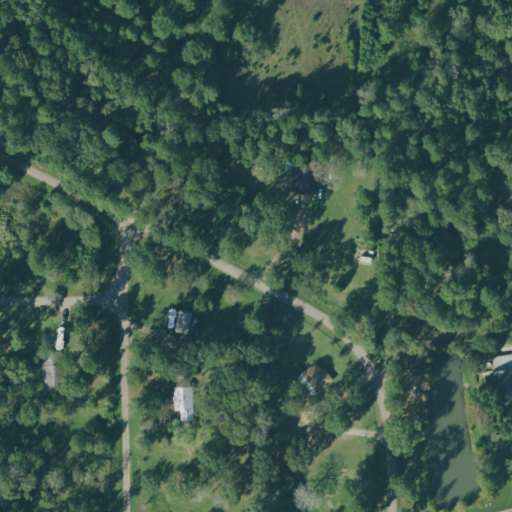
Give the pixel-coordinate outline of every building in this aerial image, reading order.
[(189,334),(192,311),(172,308),(170,323),(176,324),(174,332),(189,334)] [(510,361),(509,356),(494,357),(496,370),(509,369),(509,366),(503,366),(503,361),(510,361)] [(43,360),(43,392),(53,392),(52,360),(43,360)] [(495,407),(511,404),(511,369),(489,373),(495,407)] [(175,387),(174,411),(180,411),(180,420),(190,420),(191,388),(175,387)]
